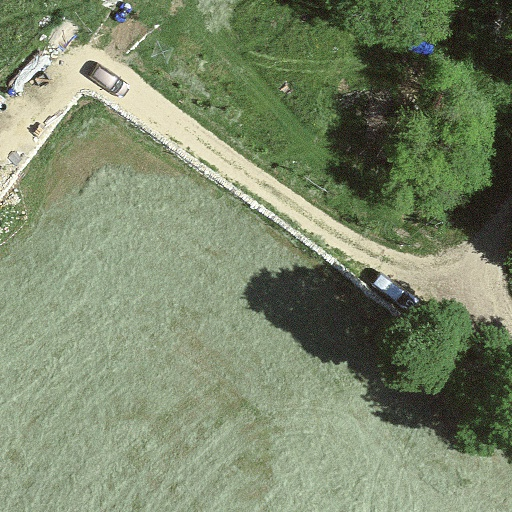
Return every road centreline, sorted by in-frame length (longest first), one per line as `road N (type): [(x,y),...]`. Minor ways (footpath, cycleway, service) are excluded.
road 1 (track): [(473,312),(70,48),(0,138)]
road 2 (track): [(511,342),(473,312),(511,227)]
